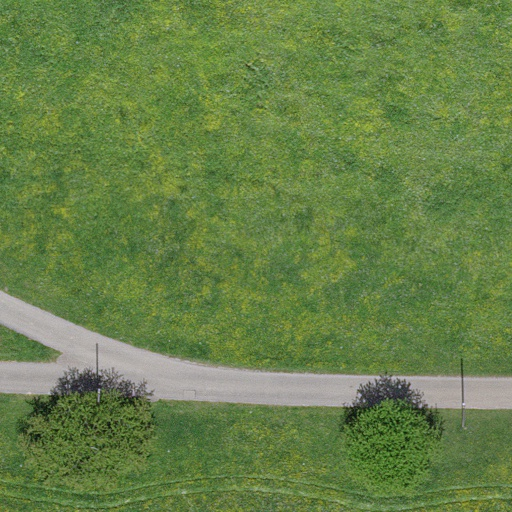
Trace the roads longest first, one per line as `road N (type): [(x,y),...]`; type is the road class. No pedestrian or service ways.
road 1 (unclassified): [(511,382),(150,381)]
road 2 (residential): [(150,381),(0,306)]
road 3 (unclassified): [(150,381),(0,374)]
